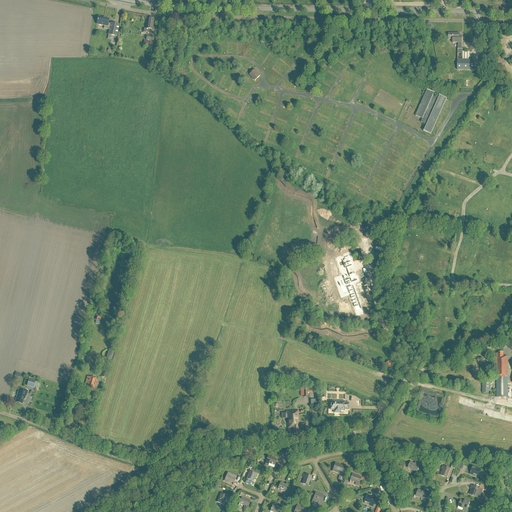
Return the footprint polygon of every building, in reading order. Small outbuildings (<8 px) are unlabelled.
[(120,25),(113,24),(111,23),(111,24),(109,24),(110,19),(103,17),(98,16),(96,24),(104,26),(104,29),(109,30),(107,40),(110,40),(111,36),(117,37),(120,25)] [(448,34),(448,40),(453,40),(453,43),(458,43),(458,49),(457,70),(473,70),(473,60),(469,60),(463,60),(463,52),(463,49),(461,49),(462,43),(462,37),(459,37),(459,35),(457,35),(457,34),(448,34)] [(254,70),(251,74),(249,75),(255,81),(260,76),(254,70)] [(431,135),(447,99),(439,95),(438,98),(434,96),(435,93),(427,90),(416,116),(422,119),(421,123),(426,125),(423,131),(431,135)] [(468,126),(468,128),(473,128),(474,122),(462,120),(462,125),(468,126)] [(458,168),(457,167),(454,173),(458,176),(462,167),(459,165),(458,168)] [(472,179),(476,171),(471,169),(467,177),(472,179)] [(480,242),(478,243),(481,246),(483,245),(485,248),(489,246),(482,236),(479,239),(480,242)] [(349,258),(337,263),(345,281),(340,283),(341,287),(343,291),(346,298),(352,296),(360,315),(366,312),(355,286),(360,284),(357,276),(352,279),(348,271),(354,269),(349,258)] [(470,278),(472,283),(480,279),(477,274),(470,278)] [(314,281),(316,296),(338,293),(337,286),(335,287),(335,282),(336,282),(336,278),(314,281)] [(498,354),(496,354),(497,374),(497,397),(508,397),(507,357),(503,357),(503,352),(498,352),(498,354)] [(97,388),(99,380),(87,377),(85,384),(88,385),(87,390),(93,392),(94,387),(97,388)] [(35,381),(29,379),(27,386),(33,388),(35,381)] [(28,391),(19,388),(15,402),(22,404),(24,399),(25,400),(28,391)] [(348,410),(349,403),(345,403),(345,402),(331,402),(330,410),(335,410),(335,413),(340,413),(340,410),(344,411),(344,409),(348,410)] [(286,412),(287,414),(281,414),(282,419),(287,419),(288,428),(293,428),(294,434),(299,434),(298,431),(300,431),(298,411),(286,412)] [(485,417),(500,421),(501,416),(486,412),(485,417)] [(268,456),(265,465),(268,466),(269,464),(271,465),(272,465),(275,466),(274,468),(277,459),(268,456)] [(411,462),(408,468),(417,473),(420,467),(411,462)] [(341,475),(344,467),(335,463),(332,472),(333,472),(339,474),(341,475)] [(447,478),(450,469),(443,466),(441,470),(443,470),(441,475),(439,475),(447,478)] [(482,470),(473,466),(470,474),(473,476),(474,474),(479,476),(478,478),(482,470)] [(236,480),(244,482),(248,474),(240,471),(236,480)] [(249,472),(245,483),(249,485),(251,481),(253,482),(255,477),(257,478),(258,475),(249,472)] [(233,485),(237,477),(228,473),(225,481),(228,483),(229,481),(234,483),(233,485)] [(295,474),(290,488),(297,490),(301,477),(295,474)] [(304,478),(302,484),(311,487),(312,483),(310,483),(312,477),(304,474),(302,478),(304,478)] [(358,486),(361,478),(352,474),(349,482),(350,482),(350,481),(356,483),(355,485),(358,486)] [(280,482),(277,489),(285,493),(287,487),(289,488),(290,484),(286,483),(285,485),(280,482)] [(468,494),(476,497),(480,499),(483,490),(479,489),(472,486),(470,489),(472,490),(470,495),(468,494)] [(429,494),(418,490),(415,498),(416,498),(416,496),(422,499),(421,501),(426,503),(429,494)] [(211,492),(207,501),(210,502),(209,505),(213,507),(214,504),(215,505),(219,496),(211,492)] [(325,496),(316,493),(315,492),(311,503),(317,505),(318,504),(321,505),(325,496)] [(222,507),(223,507),(226,500),(228,501),(229,497),(221,494),(217,502),(223,505),(222,507)] [(376,499),(368,495),(364,504),(365,504),(365,502),(371,504),(370,506),(373,507),(376,499)] [(250,501),(242,498),(239,506),(240,504),(245,506),(244,508),(247,509),(250,501)] [(465,511),(466,511),(470,504),(470,502),(464,500),(464,502),(461,501),(458,509),(459,507),(464,509),(463,511),(465,511)]
